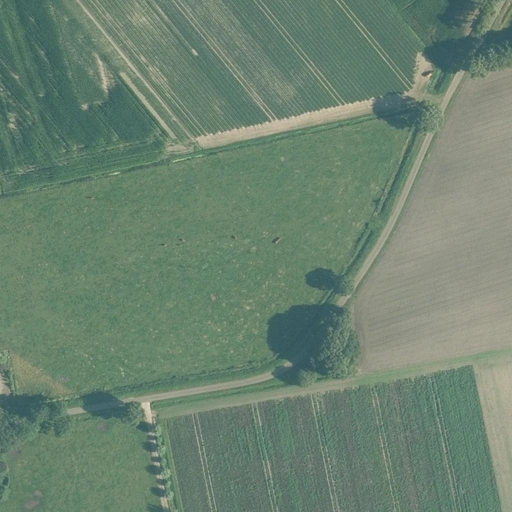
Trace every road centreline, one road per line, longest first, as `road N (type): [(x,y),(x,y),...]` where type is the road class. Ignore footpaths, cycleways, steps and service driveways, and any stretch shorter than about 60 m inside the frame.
road 1 (unclassified): [(144,399),(262,369),(310,336),(393,203),(496,0)]
road 2 (unclassified): [(0,422),(144,399)]
